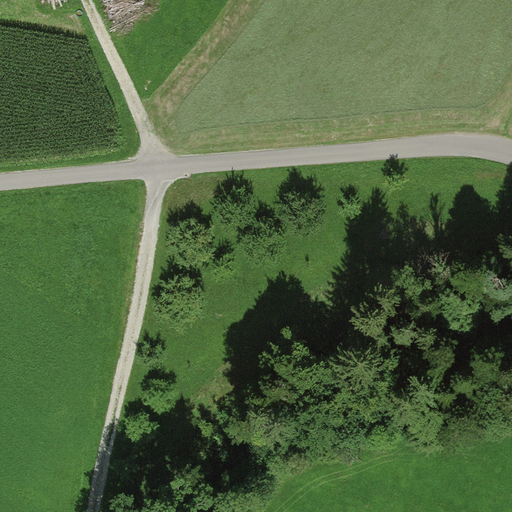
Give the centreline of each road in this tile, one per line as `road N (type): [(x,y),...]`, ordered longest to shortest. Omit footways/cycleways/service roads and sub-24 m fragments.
road 1 (track): [(97,511),(158,166),(92,0)]
road 2 (unclassified): [(511,151),(468,145),(0,180)]
